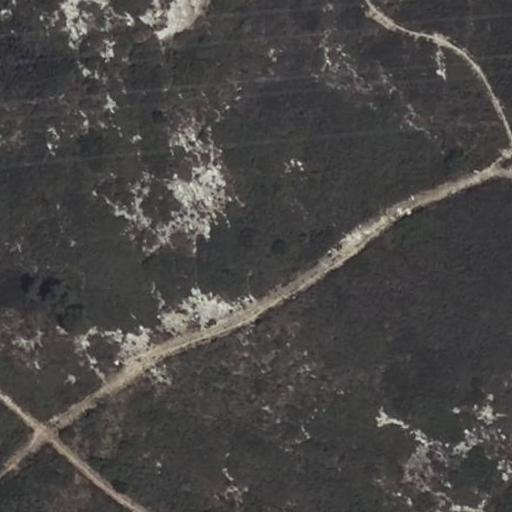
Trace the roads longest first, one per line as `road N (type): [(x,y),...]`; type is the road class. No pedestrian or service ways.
road 1 (track): [(511,169),(371,223),(247,306),(163,347),(0,470)]
road 2 (track): [(379,0),(396,22),(434,33),(485,82),(511,157)]
